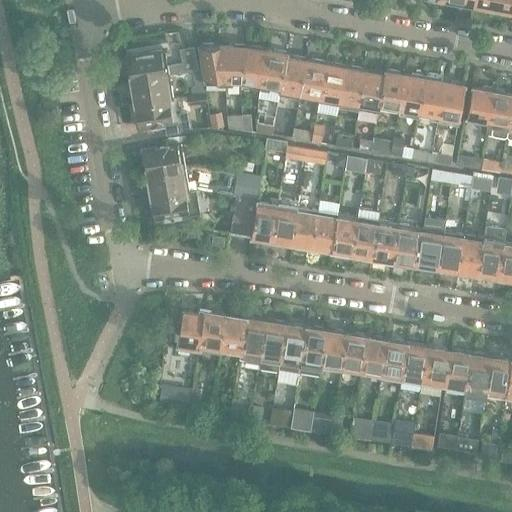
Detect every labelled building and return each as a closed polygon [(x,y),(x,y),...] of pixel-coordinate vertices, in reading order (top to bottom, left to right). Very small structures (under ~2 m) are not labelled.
[(511,0),(474,0),(474,6),(476,6),(476,8),(487,10),(488,8),(497,10),(497,12),(508,14),(508,12),(511,12),(511,0)] [(206,83),(226,83),(219,45),(213,45),(213,43),(201,43),(201,45),(200,45),(206,83)] [(234,46),(219,45),(226,83),(241,83),(248,44),(235,44),(234,46)] [(261,46),(248,44),(241,83),(261,87),(268,49),(261,48),(261,46)] [(132,80),(169,74),(199,69),(195,46),(180,48),(182,62),(168,65),(165,50),(128,56),(128,59),(127,61),(128,70),(131,71),(132,80)] [(274,51),(268,49),(261,87),(259,98),(278,102),(280,94),(286,56),(287,53),(286,53),(286,50),(274,49),(274,51)] [(292,57),(286,56),(280,94),(299,97),(306,60),(305,59),(305,57),(293,55),(292,57)] [(312,61),(306,60),(299,97),(319,101),(326,63),(324,63),(325,61),(313,59),(312,61)] [(326,63),(319,101),(317,113),(337,116),(339,105),(346,67),(344,66),(345,64),(333,62),(332,64),(326,63)] [(339,105),(359,108),(366,70),(364,70),(364,68),(352,66),(352,68),(346,67),(339,105)] [(372,71),(366,70),(359,108),(378,112),(379,108),(385,72),(372,69),(372,71)] [(386,70),(385,72),(379,108),(398,112),(405,74),(399,73),(399,71),(387,69),(387,71),(386,70)] [(411,75),(405,74),(398,112),(418,116),(425,75),(412,73),(411,75)] [(136,104),(173,98),(169,74),(132,80),(133,88),(132,91),(133,99),(136,101),(136,104)] [(438,78),(425,75),(418,116),(438,119),(445,81),(438,80),(438,78)] [(451,82),(445,81),(438,119),(458,123),(465,85),(463,84),(464,82),(451,80),(451,82)] [(206,92),(205,83),(195,83),(191,88),(192,93),(206,92)] [(466,120),(488,124),(494,88),(485,86),(482,88),(473,86),(466,120)] [(504,89),(494,88),(488,124),(487,131),(488,135),(504,138),(507,135),(511,104),(511,93),(506,92),(504,89)] [(206,102),(205,94),(187,96),(188,104),(206,102)] [(179,132),(178,122),(173,98),(136,104),(136,106),(135,109),(136,118),(139,120),(140,128),(164,124),(166,134),(179,132)] [(251,114),(242,115),(243,130),(252,131),(251,114)] [(213,129),(225,131),(224,116),(211,117),(213,129)] [(238,129),(238,117),(228,117),(228,127),(238,129)] [(323,126),(314,125),(311,141),(320,143),(323,126)] [(292,138),(311,141),(313,131),(294,128),(292,138)] [(373,137),(371,151),(390,154),(392,140),(373,137)] [(391,154),(401,156),(404,139),(394,137),(391,154)] [(286,152),(287,145),(288,141),(267,138),(265,148),(286,152)] [(359,149),(370,151),(372,140),(361,138),(359,149)] [(148,173),(185,166),(181,142),(144,149),(145,157),(143,160),(145,168),(147,169),(148,173)] [(305,159),(307,148),(287,145),(286,152),(285,156),(305,159)] [(307,148),(305,159),(325,162),(327,152),(307,148)] [(411,158),(426,160),(427,152),(412,149),(411,158)] [(452,156),(438,154),(437,162),(451,164),(452,156)] [(471,166),(472,158),(460,156),(459,164),(471,166)] [(382,161),(368,158),(366,169),(381,172),(382,161)] [(501,171),(502,164),(502,162),(482,159),(480,168),(501,171)] [(407,165),(393,162),(391,173),(406,175),(407,165)] [(511,165),(502,164),(501,171),(511,173),(511,165)] [(150,189),(152,196),(189,190),(185,166),(148,173),(148,175),(146,178),(148,187),(150,189)] [(432,169),(431,178),(451,182),(453,172),(432,169)] [(257,198),(260,175),(237,172),(234,195),(257,198)] [(453,172),(451,182),(472,185),(473,176),(453,172)] [(473,176),(472,185),(472,187),(492,190),(494,180),(473,176)] [(511,177),(499,176),(497,187),(511,189),(511,177)] [(196,189),(189,190),(152,196),(153,204),(151,207),(153,215),(155,217),(156,220),(204,212),(201,198),(198,198),(196,189)] [(257,199),(236,196),(229,233),(251,237),(257,199)] [(422,214),(424,197),(416,196),(413,213),(422,214)] [(270,201),(257,199),(251,237),(252,237),(252,239),(262,241),(265,239),(271,240),(273,227),(276,226),(277,220),(275,217),(278,198),(270,197),(270,201)] [(273,227),(271,240),(273,240),(273,243),(283,244),(286,242),(292,243),(294,231),(297,229),(297,223),(295,221),(298,206),(299,201),(278,198),(275,217),(277,220),(276,226),(273,227)] [(335,227),(337,212),(339,203),(319,199),(317,209),(315,223),(317,226),(316,232),(313,234),(311,247),(313,247),(313,249),(323,251),(325,249),(331,250),(333,238),(336,236),(337,230),(335,227)] [(315,223),(317,209),(298,206),(295,221),(297,223),(297,229),(294,231),(292,243),(293,244),(293,246),(303,247),(305,246),(311,247),(313,234),(316,232),(317,226),(315,223)] [(354,241),(352,253),(353,253),(355,256),(363,257),(366,255),(372,257),(374,245),(376,243),(377,236),(376,234),(378,219),(379,211),(359,208),(358,216),(356,230),(358,233),(357,239),(354,241)] [(356,230),(358,216),(337,212),(335,227),(337,230),(336,236),(333,238),(331,250),(332,250),(334,253),(343,254),(346,252),(352,253),(354,241),(357,239),(358,233),(356,230)] [(395,237),(398,222),(378,219),(376,234),(377,236),(376,243),(374,245),(372,257),(373,257),(375,259),(383,261),(386,259),(392,260),(393,248),(396,246),(397,240),(395,237)] [(393,248),(392,260),(393,260),(395,263),(403,264),(405,262),(414,263),(420,226),(398,222),(395,237),(397,240),(396,246),(393,248)] [(441,245),(443,230),(423,226),(417,264),(419,264),(418,266),(429,268),(432,266),(437,267),(439,255),(442,253),(443,248),(441,245)] [(462,248),(464,233),(443,230),(441,245),(443,248),(442,253),(439,255),(437,267),(439,268),(439,270),(449,271),(451,270),(458,271),(460,259),(462,257),(463,250),(462,248)] [(482,251),(484,237),(464,233),(462,248),(463,250),(462,257),(460,259),(458,271),(459,271),(459,273),(470,275),(472,273),(478,274),(480,262),(482,260),(484,253),(482,251)] [(502,255),(504,240),(484,237),(482,251),(484,253),(482,260),(480,262),(478,274),(479,274),(479,276),(489,278),(491,276),(498,277),(500,265),(503,263),(503,257),(502,255)] [(511,241),(504,240),(502,255),(503,257),(503,263),(500,265),(498,277),(500,278),(499,280),(510,282),(511,280),(511,279),(511,241)] [(197,352),(198,348),(200,334),(198,331),(199,325),(202,322),(204,311),(198,310),(197,313),(183,311),(182,313),(179,313),(178,324),(180,325),(177,348),(197,352)] [(211,312),(204,311),(202,322),(199,325),(198,331),(200,334),(198,348),(219,352),(221,337),(219,335),(220,328),(223,326),(225,315),(224,315),(222,312),(214,310),(211,312)] [(221,337),(219,352),(239,355),(241,340),(240,337),(241,332),(243,330),(245,318),(242,315),(234,314),(231,316),(225,315),(223,326),(220,328),(219,335),(221,337)] [(251,319),(245,318),(243,330),(241,332),(240,337),(241,340),(239,355),(245,356),(244,365),(258,368),(259,358),(262,344),(260,341),(260,336),(263,334),(265,321),(264,321),(264,319),(254,317),(251,319)] [(262,344),(259,358),(279,361),(282,347),(280,344),(281,339),(283,337),(286,324),(284,324),(284,322),(274,320),(272,322),(265,321),(263,334),(260,336),(260,341),(262,344)] [(292,326),(286,324),(283,337),(281,339),(280,344),(282,347),(279,361),(278,368),(298,372),(299,365),(302,350),(300,347),(300,342),(304,340),(306,328),(304,328),(304,325),(294,323),(292,326)] [(302,350),(299,365),(319,368),(321,353),(320,350),(321,345),(323,343),(325,331),(324,331),(322,328),(314,327),(311,329),(306,328),(304,340),(300,342),(300,347),(302,350)] [(331,332),(325,331),(323,343),(321,345),(320,350),(321,353),(319,368),(340,371),(342,357),(340,354),(341,349),(344,346),(346,334),(344,334),(342,331),(333,330),(331,332)] [(342,357),(340,371),(360,374),(362,360),(360,357),(361,352),(364,350),(366,337),(364,337),(362,334),(354,333),(351,335),(346,334),(344,346),(341,349),(340,354),(342,357)] [(371,338),(366,337),(364,350),(361,352),(360,357),(362,360),(360,374),(380,378),(382,364),(380,361),(381,355),(384,352),(386,341),(385,340),(382,338),(374,336),(371,338)] [(382,364),(380,378),(400,381),(402,366),(400,364),(401,358),(404,356),(406,344),(404,344),(402,341),(395,339),(392,342),(386,341),(384,352),(381,355),(380,361),(382,364)] [(412,345),(406,344),(404,356),(401,358),(400,364),(402,366),(400,381),(420,384),(422,370),(421,367),(422,361),(424,360),(426,347),(424,347),(424,344),(414,343),(412,345)] [(440,387),(446,350),(444,350),(444,348),(435,346),(432,348),(426,347),(424,360),(422,361),(421,367),(422,370),(420,384),(440,387)] [(444,388),(464,391),(466,376),(468,375),(469,369),(468,367),(470,354),(464,353),(462,351),(452,349),(451,351),(450,351),(444,388)] [(483,400),(484,395),(486,380),(489,378),(490,372),(488,370),(490,357),(484,356),(482,354),(472,352),(472,354),(470,354),(468,367),(469,369),(468,375),(466,376),(464,391),(463,397),(483,400)] [(484,395),(504,398),(506,383),(508,381),(510,375),(508,373),(510,361),(504,359),(502,357),(492,355),(492,357),(490,357),(488,370),(490,372),(489,378),(486,380),(484,395)] [(187,408),(189,396),(173,394),(174,386),(162,384),(159,404),(187,408)] [(189,410),(201,412),(202,406),(198,405),(201,390),(193,388),(189,410)] [(235,417),(239,390),(233,389),(229,417),(235,417)] [(218,397),(211,396),(209,409),(216,410),(218,397)] [(249,420),(258,421),(261,408),(251,407),(249,420)] [(289,426),(291,414),(271,410),(269,423),(289,426)] [(311,416),(312,413),(302,412),(300,423),(310,425),(311,416)] [(333,414),(332,420),(330,428),(338,430),(340,416),(333,414)] [(330,428),(332,420),(311,416),(310,425),(330,429),(330,428)] [(410,446),(411,437),(391,433),(390,443),(410,446)] [(496,445),(481,442),(478,457),(493,460),(496,445)] [(511,462),(511,450),(496,448),(494,460),(511,462)]
